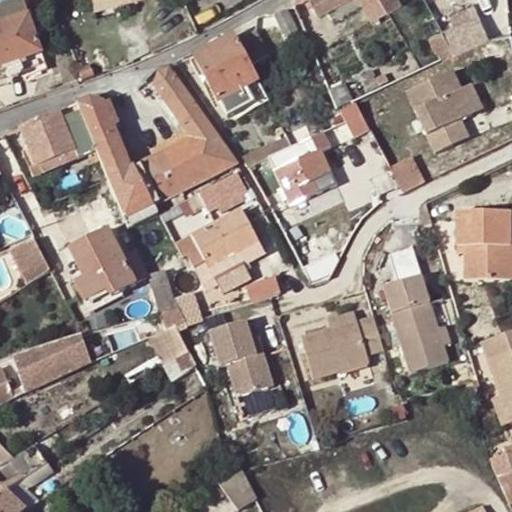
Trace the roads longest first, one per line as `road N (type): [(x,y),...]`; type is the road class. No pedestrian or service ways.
road 1 (unclassified): [(0,123),(188,52),(288,0)]
road 2 (residential): [(278,305),(339,284),(389,210),(511,151)]
road 3 (residential): [(328,511),(418,476),(452,474),(474,482),(499,511)]
